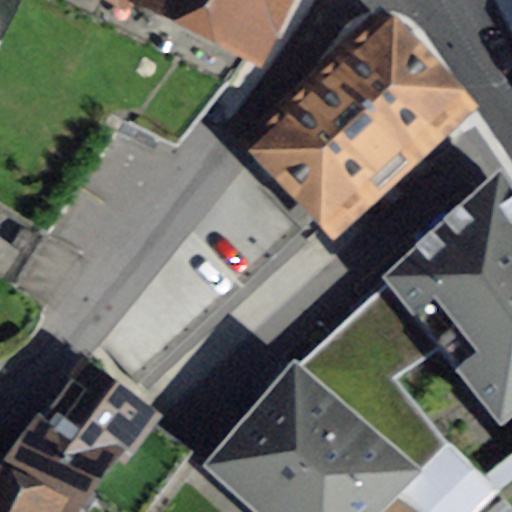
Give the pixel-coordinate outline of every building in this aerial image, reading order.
[(114,0),(101,9),(60,85),(136,124),(179,61),(227,86),(252,51),(278,0),(114,0)] [(96,0),(101,9),(114,0),(96,0)] [(263,145),(331,219),(450,110),(381,36),(263,145)] [(438,352),(500,430),(511,420),(511,202),(499,183),(294,372),(417,478),(450,446),(393,381),(438,352)] [(0,276),(16,286),(47,235),(0,205),(0,276)] [(383,511),(397,499),(417,478),(294,372),(208,473),(251,511),(383,511)] [(133,511),(147,511),(188,457),(81,378),(5,479),(69,511),(86,490),(94,495),(100,487),(133,511)] [(410,511),(458,511),(485,486),(493,494),(511,479),(511,458),(484,481),(450,446),(417,478),(397,499),(410,511)] [(0,511),(44,511),(0,489),(0,511)]
